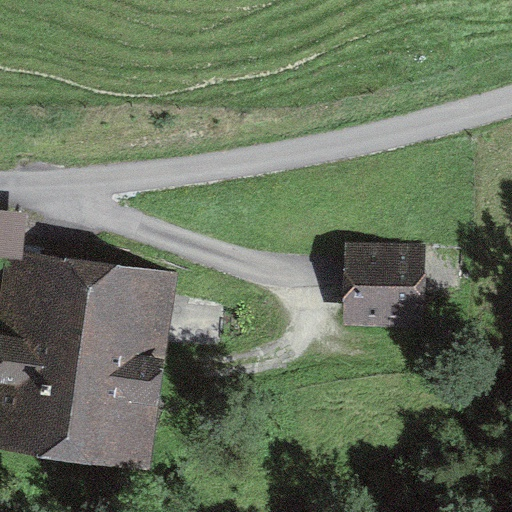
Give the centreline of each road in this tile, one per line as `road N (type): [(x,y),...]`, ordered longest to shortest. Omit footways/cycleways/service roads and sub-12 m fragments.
road 1 (track): [(0,183),(68,184),(321,146),(511,98)]
road 2 (track): [(68,184),(301,293)]
